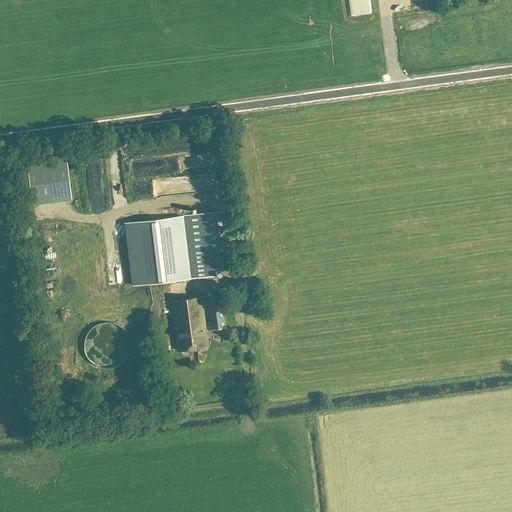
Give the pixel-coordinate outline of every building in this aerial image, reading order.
[(190,153),(189,143),(180,143),(181,153),(190,153)] [(135,157),(145,157),(144,145),(135,145),(135,157)] [(29,163),(35,204),(72,199),(66,158),(29,163)] [(224,211),(215,212),(127,223),(134,286),(215,276),(215,272),(231,270),(224,211)] [(206,296),(211,330),(225,328),(223,314),(220,295),(206,296)] [(171,301),(178,350),(207,346),(201,297),(171,301)]
